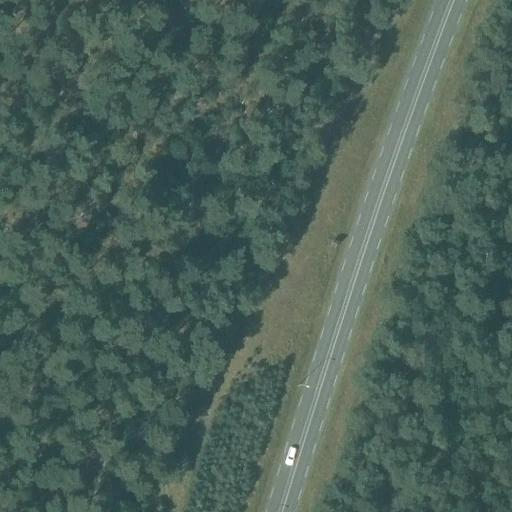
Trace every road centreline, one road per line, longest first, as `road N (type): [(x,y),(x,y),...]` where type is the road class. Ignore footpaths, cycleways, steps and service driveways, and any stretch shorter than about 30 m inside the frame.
road 1 (primary): [(452,0),(279,511)]
road 2 (track): [(202,162),(0,95)]
